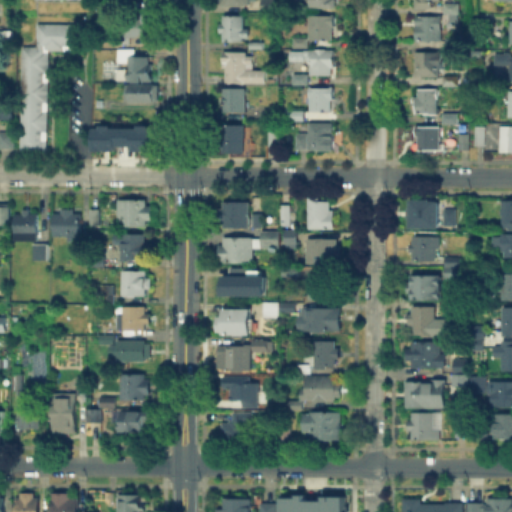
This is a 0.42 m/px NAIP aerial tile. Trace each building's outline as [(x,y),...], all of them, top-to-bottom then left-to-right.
[(263,11),(263,0),(277,0),(277,11),(263,11)] [(332,0),(332,9),(310,9),(310,0),(332,0)] [(439,0),(439,4),(432,4),(432,9),(417,9),(417,0),(439,0)] [(446,13),(446,20),(455,20),(455,1),(441,2),(441,13),(446,13)] [(129,36),(124,36),(124,19),(139,19),(139,12),(152,12),(153,36),(129,36)] [(311,15),(337,15),(337,42),(311,42),(311,15)] [(245,16),(245,29),(250,29),(250,39),(245,39),(245,41),(224,41),(224,16),(245,16)] [(417,17),(442,17),(441,42),(417,42),(417,17)] [(83,25),(83,52),(49,52),(49,154),(22,154),(23,47),(37,47),(37,24),(83,25)] [(124,35),(124,36),(129,36),(129,43),(115,44),(115,35),(124,35)] [(306,37),(291,36),(291,47),(306,47),(306,37)] [(251,51),(251,42),(263,42),(263,51),(251,51)] [(311,75),(311,48),(337,49),(337,75),(311,75)] [(419,52),(441,52),(441,77),(419,77),(419,52)] [(256,54),(256,71),(267,71),(267,86),(252,86),(252,85),(225,85),(225,54),(256,54)] [(150,56),(150,68),(152,68),(152,82),(117,82),(117,69),(128,69),(129,56),(150,56)] [(511,70),(495,69),(495,57),(511,57),(511,70)] [(308,73),(308,86),(293,86),(293,73),(308,73)] [(459,78),(459,87),(445,87),(445,78),(459,78)] [(125,103),(125,84),(160,84),(160,103),(125,103)] [(247,89),(247,113),(225,113),(225,89),(247,89)] [(334,89),(334,112),(311,112),(311,89),(334,89)] [(439,91),(439,116),(417,116),(417,91),(439,91)] [(0,118),(9,118),(10,103),(0,102),(0,118)] [(289,122),(290,112),(305,112),(304,122),(289,122)] [(445,114),(459,114),(458,124),(445,124),(445,114)] [(299,134),(311,134),(311,124),(336,124),(335,152),(299,151),(299,134)] [(473,144),(482,144),(482,125),(472,125),(473,144)] [(91,150),(91,126),(155,127),(154,150),(91,150)] [(511,152),(500,152),(500,126),(511,126),(511,152)] [(246,127),(246,154),(223,154),(223,127),(246,127)] [(442,129),(442,150),(418,150),(418,129),(442,129)] [(0,147),(0,130),(11,130),(11,147),(0,147)] [(305,148),(305,132),(294,132),(294,148),(305,148)] [(459,148),(459,133),(469,133),(469,148),(459,148)] [(272,134),(285,134),(285,149),(271,149),(272,134)] [(511,228),(502,228),(502,199),(511,199),(511,228)] [(149,200),(148,208),(156,208),(156,227),(119,227),(119,200),(149,200)] [(330,200),(330,210),(336,210),(336,229),(309,229),(309,200),(330,200)] [(411,227),(411,200),(438,200),(438,227),(411,227)] [(251,204),(251,212),(255,212),(255,215),(262,215),(262,229),(253,229),(253,228),(218,228),(219,204),(251,204)] [(281,225),(281,208),(290,208),(290,225),(281,225)] [(32,210),(32,215),(40,215),(40,242),(15,242),(15,215),(24,215),(24,210),(32,210)] [(101,211),(101,225),(92,225),(92,211),(101,211)] [(446,225),(446,211),(456,211),(456,225),(446,225)] [(56,237),(56,212),(77,212),(77,215),(82,215),(82,242),(70,242),(70,237),(56,237)] [(285,246),(285,233),(296,233),(296,246),(285,246)] [(511,234),(511,258),(502,258),(503,245),(495,245),(495,238),(503,238),(503,234),(511,234)] [(142,235),(142,247),(148,247),(148,260),(122,260),(122,246),(114,246),(114,235),(142,235)] [(261,248),(262,235),(277,235),(277,248),(261,248)] [(221,237),(256,237),(256,264),(221,264),(221,237)] [(413,259),(413,237),(437,237),(437,259),(413,259)] [(307,239),(339,240),(339,266),(307,266),(307,239)] [(35,262),(35,245),(57,245),(57,262),(35,262)] [(77,261),(77,246),(87,246),(87,261),(77,261)] [(445,260),(460,260),(460,278),(445,278),(445,260)] [(221,275),(232,275),(232,269),(250,269),(250,277),(255,277),(255,285),(251,285),(251,302),(221,302),(221,275)] [(123,271),(154,271),(154,295),(122,294),(123,271)] [(511,273),(511,298),(502,298),(502,290),(493,290),(493,279),(502,279),(502,273),(511,273)] [(340,276),(340,302),(310,301),(310,276),(340,276)] [(412,298),(412,276),(441,276),(441,298),(412,298)] [(97,303),(97,285),(116,285),(116,303),(97,303)] [(287,310),(287,301),(295,301),(295,310),(287,310)] [(469,303),(469,318),(453,318),(453,303),(469,303)] [(263,315),(264,307),(280,307),(280,315),(263,315)] [(437,307),(437,338),(410,338),(411,307),(437,307)] [(121,314),(125,314),(125,308),(149,308),(149,331),(121,331),(121,314)] [(511,334),(501,334),(501,308),(511,308),(511,334)] [(300,330),(301,309),(342,310),(342,330),(300,330)] [(220,312),(256,312),(255,335),(220,334),(220,312)] [(286,328),(286,317),(301,317),(300,328),(286,328)] [(468,339),(468,329),(484,329),(484,339),(468,339)] [(100,345),(100,334),(116,334),(116,345),(100,345)] [(252,350),(252,336),(267,336),(267,350),(252,350)] [(147,341),(147,343),(153,343),(152,360),(147,360),(147,363),(117,363),(118,356),(111,356),(111,346),(118,346),(118,341),(147,341)] [(310,365),(310,342),(337,342),(337,365),(310,365)] [(411,343),(445,343),(445,369),(411,369),(411,343)] [(511,346),(511,372),(503,372),(503,346),(511,346)] [(219,372),(219,347),(252,347),(251,372),(219,372)] [(453,385),(453,360),(469,360),(469,385),(453,385)] [(12,390),(12,376),(25,376),(24,390),(12,390)] [(123,376),(152,377),(152,399),(123,399),(123,376)] [(253,388),(253,402),(231,402),(231,388),(225,388),(225,377),(253,377),(253,388)] [(472,393),(472,377),(487,377),(486,393),(472,393)] [(306,401),(306,378),(341,378),(340,401),(306,401)] [(446,382),(446,410),(408,410),(408,382),(446,382)] [(88,383),(88,394),(79,394),(79,383),(88,383)] [(511,383),(511,407),(496,407),(496,383),(511,383)] [(19,429),(20,393),(43,393),(42,429),(19,429)] [(55,394),(77,394),(77,434),(54,434),(55,394)] [(97,395),(113,395),(113,406),(97,406),(97,395)] [(286,409),(286,401),(300,401),(300,409),(286,409)] [(99,421),(84,421),(83,407),(99,407),(99,421)] [(122,431),(123,410),(145,410),(145,431),(122,431)] [(233,440),(222,440),(222,423),(234,423),(234,412),(250,412),(249,440),(233,440)] [(441,414),(441,441),(411,441),(411,413),(441,414)] [(343,432),(343,442),(313,442),(313,432),(303,432),(303,415),(343,415),(343,432)] [(511,418),(511,440),(498,440),(498,418),(511,418)] [(488,424),(488,437),(479,437),(479,424),(488,424)] [(458,425),(467,425),(467,438),(458,438),(458,425)] [(291,430),(291,440),(274,440),(274,430),(291,430)] [(36,493),(36,497),(40,497),(40,511),(16,511),(16,497),(22,497),(22,493),(36,493)] [(50,511),(50,493),(80,493),(79,511),(50,511)] [(343,495),(343,511),(278,511),(279,494),(303,494),(303,498),(320,499),(321,494),(343,495)] [(144,496),(144,511),(122,511),(122,496),(144,496)] [(254,499),(253,511),(217,511),(225,511),(225,499),(254,499)] [(424,499),(424,504),(446,504),(446,502),(463,502),(462,511),(405,511),(405,499),(424,499)] [(507,499),(507,509),(511,509),(511,511),(489,511),(489,499),(507,499)] [(258,511),(274,511),(274,501),(258,502),(258,511)] [(465,511),(483,511),(483,501),(466,501),(465,511)]
